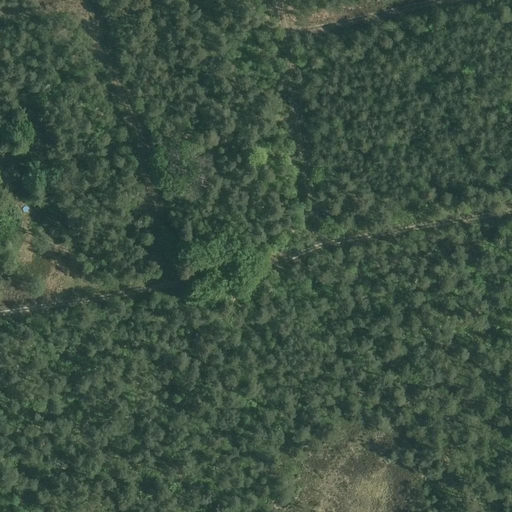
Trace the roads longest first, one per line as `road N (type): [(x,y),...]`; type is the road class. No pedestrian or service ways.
road 1 (track): [(511,211),(330,243),(261,269),(0,313)]
road 2 (track): [(168,286),(141,148),(84,0)]
road 3 (track): [(319,246),(281,0)]
road 4 (track): [(446,0),(286,33)]
